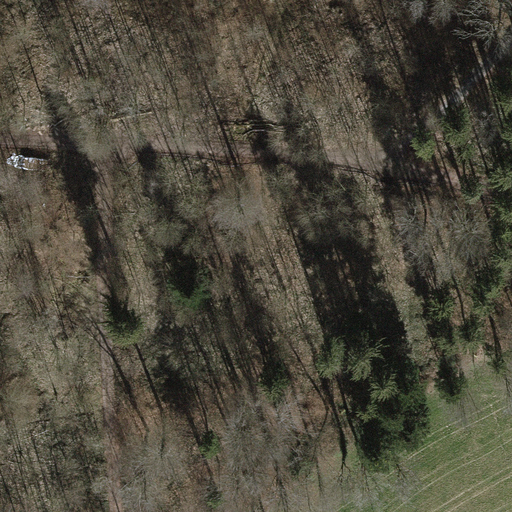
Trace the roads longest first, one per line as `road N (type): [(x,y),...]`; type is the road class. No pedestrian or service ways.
road 1 (track): [(0,141),(104,149),(386,144)]
road 2 (track): [(104,149),(112,511)]
road 3 (track): [(511,186),(386,144)]
